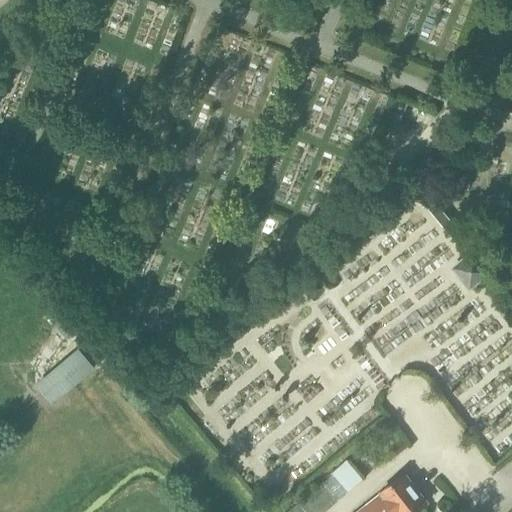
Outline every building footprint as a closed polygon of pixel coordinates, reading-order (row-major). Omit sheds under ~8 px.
[(459,247),(467,240),(436,202),(428,208),(459,247)] [(469,287),(489,271),(473,251),(453,267),(469,287)] [(68,337),(81,325),(59,300),(46,313),(68,337)] [(39,385),(54,402),(94,367),(78,350),(39,385)] [(355,511),(413,511),(427,501),(404,473),(380,492),(381,492),(355,511)] [(308,511),(301,503),(289,511),(308,511)]
